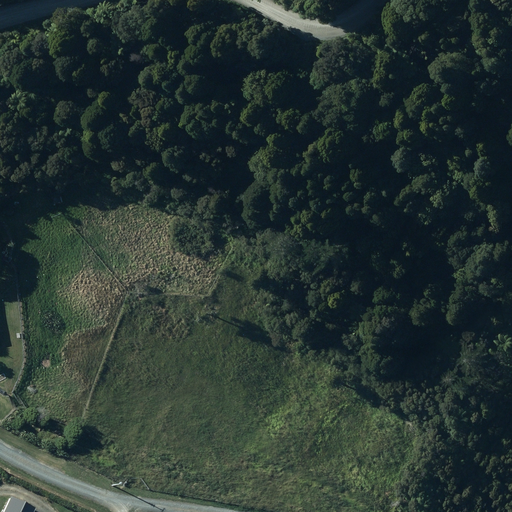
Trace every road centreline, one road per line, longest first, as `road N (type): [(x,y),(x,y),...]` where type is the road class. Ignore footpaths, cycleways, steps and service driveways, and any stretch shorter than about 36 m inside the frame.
road 1 (unknown): [(0,432),(91,475),(277,511)]
road 2 (unclassified): [(377,0),(328,31),(251,0)]
